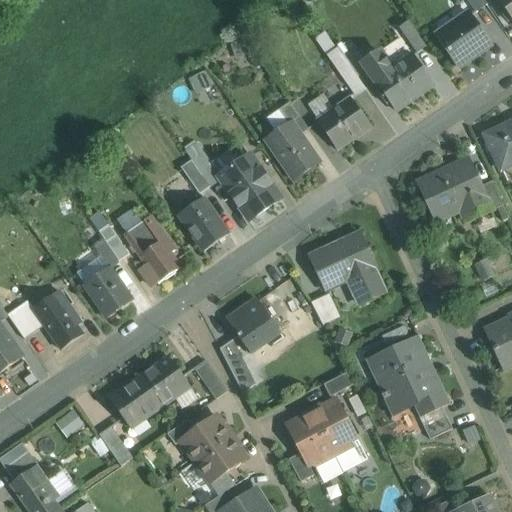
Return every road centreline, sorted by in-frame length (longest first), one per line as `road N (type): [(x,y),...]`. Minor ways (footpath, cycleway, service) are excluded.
road 1 (residential): [(0,428),(373,172)]
road 2 (residential): [(373,172),(511,466)]
road 3 (residential): [(373,172),(511,77)]
